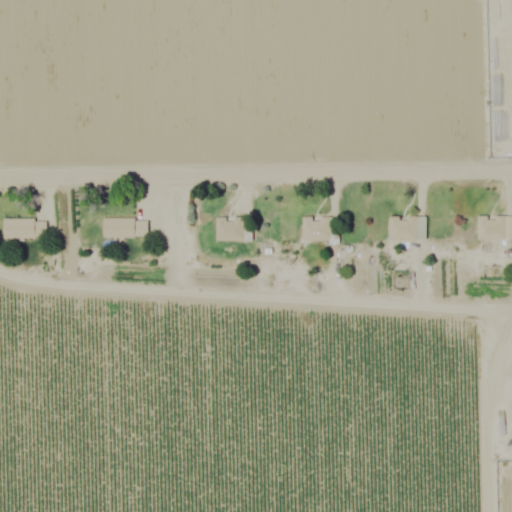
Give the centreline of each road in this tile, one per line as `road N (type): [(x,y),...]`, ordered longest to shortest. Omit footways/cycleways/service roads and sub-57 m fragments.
road 1 (track): [(0,267),(75,283),(447,307),(497,307),(511,299)]
road 2 (residential): [(511,172),(0,174)]
